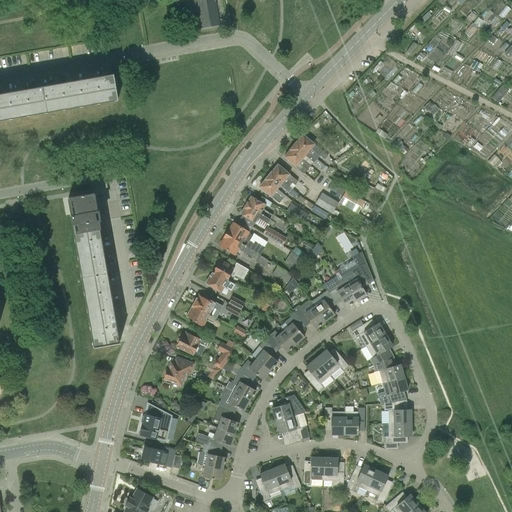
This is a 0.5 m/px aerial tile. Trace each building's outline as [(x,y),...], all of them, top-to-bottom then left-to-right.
[(213,0),(176,0),(177,3),(185,1),(187,15),(199,13),(202,27),(218,24),(213,0)] [(427,13),(421,18),(425,22),(430,16),(427,13)] [(474,61),(470,67),(475,70),(479,64),(474,61)] [(0,120),(118,100),(114,78),(113,78),(0,97),(0,120)] [(495,93),(491,99),(497,104),(502,98),(495,93)] [(378,129),(375,133),(381,138),(384,134),(378,129)] [(302,135),(296,142),(308,152),(316,159),(319,156),(320,156),(323,152),(302,135)] [(296,142),(290,150),(310,167),(313,163),(316,159),(308,152),(296,142)] [(310,167),(290,150),(284,157),(292,163),(304,174),(310,167)] [(316,159),(313,163),(324,173),(328,169),(316,159)] [(277,165),(271,172),(282,182),(283,182),(289,187),(292,183),(294,185),(297,181),(277,165)] [(328,169),(324,173),(330,177),(334,170),(329,167),(328,169)] [(271,172),(265,180),(276,189),(279,186),(288,193),(287,193),(294,198),(297,194),(296,193),(291,189),(289,187),(283,182),(282,182),(271,172)] [(265,180),(259,188),(263,191),(262,191),(265,194),(266,193),(278,204),(285,196),(281,193),(276,189),(265,180)] [(331,183),(327,189),(341,197),(344,191),(331,183)] [(376,184),(372,192),(382,196),(386,189),(376,184)] [(345,191),(338,203),(357,214),(364,202),(345,191)] [(116,343),(97,231),(95,222),(98,222),(96,211),(97,211),(93,193),(68,198),(94,347),(119,343),(119,342),(116,343)] [(315,204),(331,213),(333,209),(337,202),(323,195),(321,193),(315,204)] [(251,197),(245,205),(270,220),(272,215),(263,210),(265,205),(262,203),(251,197)] [(287,211),(305,222),(309,215),(291,204),(287,211)] [(245,205),(240,214),(241,214),(254,222),(255,223),(258,218),(266,223),(267,224),(273,227),(275,223),(270,220),(245,205)] [(328,213),(314,205),(310,210),(324,219),(328,213)] [(235,224),(248,232),(254,222),(241,214),(235,224)] [(272,215),(270,220),(275,223),(285,229),(287,225),(272,215)] [(258,218),(255,223),(264,228),(266,223),(258,218)] [(233,223),(226,234),(250,249),(259,255),(264,248),(249,239),(252,235),(248,232),(235,224),(233,223)] [(362,224),(358,231),(364,234),(368,227),(362,224)] [(263,234),(281,245),(286,238),(267,227),(263,234)] [(250,249),(226,234),(220,245),(234,254),(235,253),(239,256),(242,251),(247,254),(257,260),(259,256),(259,255),(250,249)] [(252,235),(249,239),(264,248),(267,243),(253,234),(252,235)] [(317,242),(305,260),(308,265),(314,262),(312,259),(313,258),(323,252),(320,248),(318,244),(317,242)] [(295,247),(291,253),(302,260),(306,255),(295,247)] [(353,260),(337,270),(343,281),(346,285),(356,301),(366,294),(362,288),(360,284),(366,280),(371,277),(361,252),(352,258),(353,260)] [(290,253),(283,264),(292,269),(295,272),(302,260),(291,253),(290,253)] [(257,260),(255,262),(264,267),(268,261),(259,256),(257,260)] [(213,271),(212,273),(227,281),(231,272),(238,276),(242,279),(247,269),(245,268),(236,263),(233,268),(228,265),(219,260),(215,267),(214,267),(212,270),(213,271)] [(271,274),(286,284),(291,276),(276,266),(271,274)] [(212,273),(206,283),(214,288),(220,292),(224,286),(231,290),(234,285),(227,281),(212,273)] [(299,285),(292,276),(284,288),(288,293),(299,285)] [(323,284),(327,290),(333,301),(340,297),(346,307),(351,304),(351,305),(353,304),(353,303),(356,301),(346,285),(343,281),(338,284),(334,278),(323,284)] [(316,298),(311,302),(314,307),(325,322),(334,315),(330,308),(328,305),(333,301),(327,290),(316,298)] [(196,298),(192,306),(193,307),(215,319),(220,310),(222,306),(206,298),(206,299),(199,295),(198,299),(196,298)] [(232,297),(228,303),(241,310),(244,304),(232,297)] [(261,305),(258,308),(264,312),(269,305),(263,301),(260,304),(261,305)] [(296,307),(292,310),(294,313),(296,315),(302,323),(308,319),(310,322),(315,329),(325,322),(314,307),(311,302),(310,301),(300,308),(298,305),(297,306),(296,307)] [(228,303),(224,310),(237,317),(241,310),(228,303)] [(215,319),(193,307),(191,312),(189,311),(187,315),(188,316),(187,317),(194,321),(193,322),(202,327),(206,320),(213,324),(215,319)] [(288,327),(283,331),(295,345),(296,344),(304,337),(299,331),(297,328),(302,323),(296,315),(294,313),(284,322),(284,323),(288,327)] [(361,339),(366,346),(384,335),(378,324),(379,324),(378,323),(366,330),(360,320),(349,327),(358,341),(361,339)] [(275,330),(264,340),(273,348),(278,343),(286,353),(289,350),(290,351),(292,349),(291,348),(295,345),(283,331),(278,335),(275,330)] [(186,350),(186,349),(199,355),(202,348),(198,346),(199,343),(206,347),(208,343),(186,332),(186,333),(189,334),(188,336),(182,333),(180,338),(178,338),(177,342),(177,343),(177,345),(185,348),(184,350),(186,350)] [(369,360),(373,366),(384,360),(394,356),(389,348),(392,346),(392,345),(391,346),(384,335),(366,346),(372,358),(369,360)] [(263,350),(256,359),(270,371),(273,367),(274,367),(276,365),(275,365),(278,362),(268,354),(273,348),(264,340),(259,346),(263,350)] [(217,358),(212,366),(221,369),(235,350),(220,342),(216,350),(222,353),(218,359),(217,358)] [(326,351),(316,359),(330,376),(340,368),(343,371),(348,366),(340,356),(335,361),(326,350),(326,351)] [(376,385),(382,384),(403,377),(400,365),(400,364),(396,365),(394,356),(384,360),(373,366),(375,372),(373,373),(376,385)] [(164,377),(163,379),(165,380),(164,382),(170,385),(171,382),(180,385),(184,375),(185,372),(190,374),(193,364),(193,363),(192,363),(192,364),(187,362),(178,358),(177,357),(176,358),(174,364),(171,363),(168,370),(167,369),(166,371),(165,372),(163,376),(164,377)] [(247,360),(238,371),(249,378),(253,373),(262,380),(270,371),(256,359),(252,364),(247,360)] [(330,376),(316,359),(307,367),(306,367),(308,370),(315,378),(310,382),(318,392),(323,387),(321,384),(330,376)] [(207,377),(213,380),(221,369),(212,366),(207,364),(205,369),(211,372),(207,377)] [(229,382),(226,387),(249,401),(252,396),(253,396),(254,394),(253,394),(255,390),(245,385),(248,378),(249,378),(238,371),(233,367),(231,370),(237,374),(231,384),(229,382)] [(330,376),(334,380),(344,372),(343,371),(340,368),(330,376)] [(315,378),(308,370),(303,374),(310,382),(315,378)] [(334,380),(330,376),(321,384),(323,387),(324,389),(334,380)] [(384,392),(377,394),(380,404),(384,404),(396,402),(394,394),(404,391),(408,390),(408,389),(407,390),(403,377),(382,384),(384,392)] [(225,387),(218,407),(230,412),(230,411),(233,406),(244,411),(249,401),(226,387),(225,387)] [(294,395),(276,400),(277,405),(279,404),(279,406),(278,407),(272,408),(275,421),(298,415),(301,414),(305,412),(294,395)] [(388,411),(388,424),(410,423),(410,410),(411,410),(396,410),(396,402),(384,404),(384,411),(388,411)] [(139,435),(165,442),(172,416),(147,403),(146,404),(147,404),(145,415),(144,415),(144,418),(143,417),(143,418),(143,419),(144,419),(143,423),(142,423),(139,435)] [(219,422),(217,428),(234,434),(236,429),(237,429),(238,427),(237,426),(238,423),(227,419),(230,412),(218,407),(214,420),(219,422)] [(332,434),(344,434),(344,412),(331,412),(331,408),(324,408),(324,421),(331,421),(331,430),(331,435),(332,435),(332,434)] [(344,412),(344,434),(357,434),(357,435),(358,435),(358,431),(358,429),(360,429),(360,431),(364,431),(364,408),(357,408),(357,412),(353,412),(353,408),(344,408),(344,412)] [(301,414),(298,415),(301,427),(305,426),(307,426),(303,413),(301,414)] [(298,415),(275,421),(279,434),(280,434),(287,432),(288,435),(290,444),(301,441),(301,440),(309,438),(305,426),(301,427),(298,415)] [(410,423),(388,424),(388,437),(384,437),(384,444),(397,443),(397,437),(407,437),(411,436),(410,436),(410,423)] [(194,442),(203,444),(215,448),(215,447),(218,441),(230,445),(234,434),(217,428),(215,435),(208,432),(207,437),(197,433),(194,442)] [(176,450),(160,446),(150,444),(149,448),(144,447),(141,459),(157,463),(156,464),(171,468),(172,467),(175,455),(176,450)] [(205,465),(223,469),(224,464),(225,464),(225,462),(224,461),(225,457),(214,455),(215,448),(203,444),(201,453),(199,452),(197,464),(205,465)] [(175,455),(172,467),(179,469),(181,459),(182,457),(175,455)] [(310,480),(323,481),(324,459),(311,458),(311,457),(310,460),(310,471),(303,471),(303,484),(310,484),(310,480)] [(324,459),(323,481),(331,481),(331,489),(343,489),(344,473),(337,472),(337,462),(337,458),(337,459),(324,459)] [(284,464),(272,469),(280,490),(292,485),(294,489),(300,486),(296,475),(289,477),(285,467),(284,464)] [(289,477),(296,475),(292,464),(285,467),(289,477)] [(223,469),(205,465),(202,477),(220,481),(223,469)] [(347,484),(345,488),(354,492),(355,493),(358,487),(366,491),(369,484),(376,471),(364,466),(364,465),(362,468),(358,478),(352,475),(348,484),(347,484)] [(356,466),(352,475),(358,478),(362,468),(356,466)] [(280,490),(272,469),(259,474),(261,477),(265,487),(259,490),(263,501),(270,499),(268,495),(280,490)] [(366,491),(365,495),(374,499),(377,501),(383,503),(384,501),(388,492),(382,489),(386,480),(388,476),(387,476),(387,477),(376,471),(369,484),(366,491)] [(255,479),(259,490),(265,487),(261,477),(255,479)] [(382,489),(388,492),(392,483),(386,480),(382,489)] [(292,485),(280,490),(283,496),(295,491),(294,489),(292,485)] [(124,511),(125,511),(146,511),(149,509),(147,508),(153,498),(148,495),(148,493),(147,492),(146,491),(145,490),(143,490),(142,491),(137,489),(131,499),(130,498),(125,505),(127,506),(124,511)] [(402,492),(394,498),(399,503),(407,497),(402,492)] [(392,509),(394,511),(409,511),(418,505),(409,495),(410,495),(410,494),(407,497),(399,503),(394,498),(385,507),(389,511),(392,509)]
